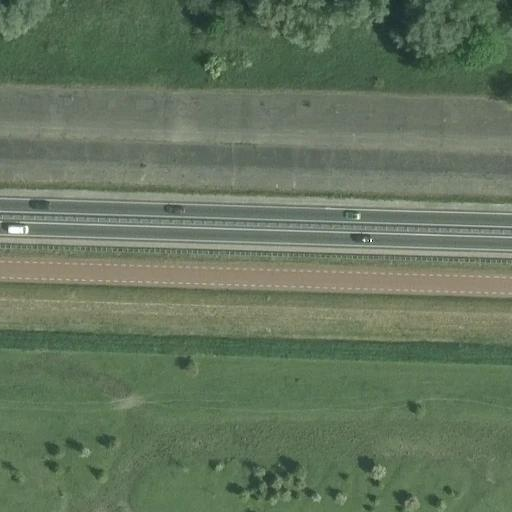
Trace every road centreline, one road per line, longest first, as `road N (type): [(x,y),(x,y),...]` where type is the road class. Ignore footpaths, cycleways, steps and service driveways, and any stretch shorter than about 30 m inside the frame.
road 1 (trunk): [(0,229),(511,245)]
road 2 (trunk): [(511,222),(0,206)]
road 3 (tertiary): [(511,286),(0,270)]
